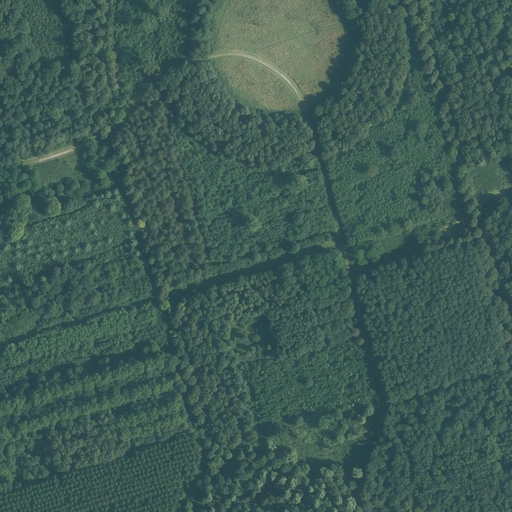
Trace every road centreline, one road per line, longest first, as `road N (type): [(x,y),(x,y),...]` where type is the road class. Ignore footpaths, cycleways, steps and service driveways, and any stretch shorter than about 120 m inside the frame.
road 1 (track): [(348,511),(384,411),(383,392),(321,159),(285,78),(236,55),(157,75),(116,132),(0,172)]
road 2 (track): [(511,325),(410,0)]
